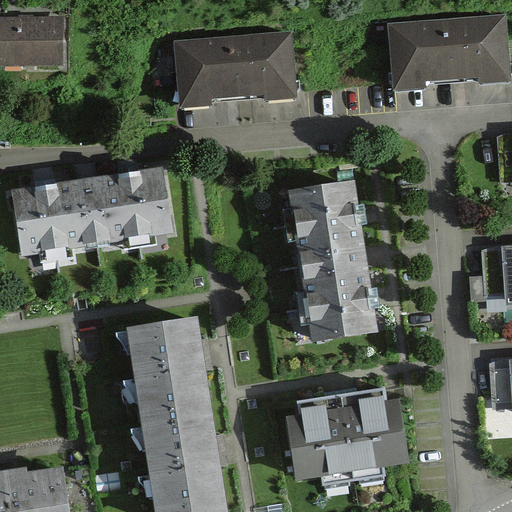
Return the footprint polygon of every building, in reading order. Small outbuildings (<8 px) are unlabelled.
[(66,18),(2,18),(2,70),(66,69),(66,18)] [(480,89),(510,87),(504,19),(390,28),(395,96),(422,94),(422,89),(480,84),(480,89)] [(269,103),(301,100),(295,32),(175,42),(181,110),(214,107),(213,102),(269,97),(269,103)] [(176,237),(165,170),(16,194),(27,261),(176,237)] [(302,268),(371,258),(358,185),(290,196),(302,268)] [(371,258),(302,268),(315,341),(383,329),(371,258)] [(142,428),(214,416),(200,320),(127,331),(142,428)] [(414,464),(404,399),(285,417),(295,482),(414,464)] [(228,511),(214,416),(142,428),(154,511),(228,511)] [(0,511),(68,511),(61,467),(0,476),(0,511)]
